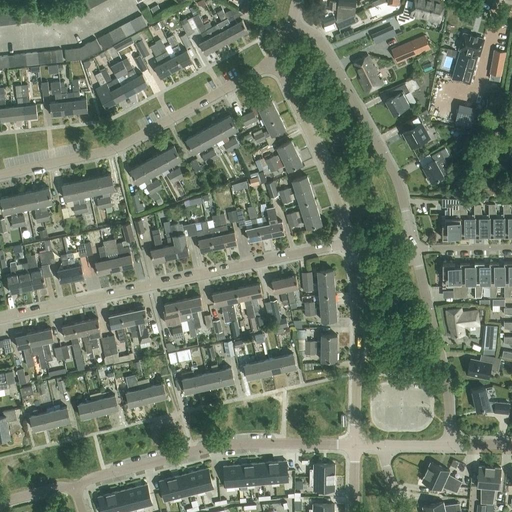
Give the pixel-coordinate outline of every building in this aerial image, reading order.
[(81,13),(85,10),(79,0),(75,3),(81,13)] [(79,0),(85,10),(91,7),(86,0),(79,0)] [(246,0),(244,0),(240,11),(248,14),(253,3),(246,0)] [(356,0),(338,0),(337,15),(343,16),(344,6),(355,7),(356,0)] [(415,15),(439,21),(444,2),(436,0),(414,0),(413,3),(407,1),(403,12),(396,15),(400,25),(414,19),(415,15)] [(75,16),(81,13),(75,3),(70,5),(75,16)] [(73,17),(75,16),(70,5),(69,6),(60,7),(62,18),(73,17)] [(37,21),(45,20),(43,9),(35,9),(37,21)] [(225,13),(237,36),(248,30),(242,20),(237,23),(234,18),(230,10),(225,13)] [(216,47),(203,24),(198,13),(192,16),(205,40),(200,42),(205,53),(216,47)] [(226,42),(237,36),(224,13),(219,16),(221,21),(217,23),(217,24),(221,31),(226,42)] [(130,20),(135,31),(147,25),(141,14),(130,20)] [(322,19),(324,25),(335,21),(333,15),(322,19)] [(194,32),(186,17),(180,21),(187,35),(194,32)] [(130,34),(135,31),(130,20),(125,23),(130,34)] [(209,21),(203,24),(216,47),(226,42),(221,31),(217,24),(212,27),(209,21)] [(125,36),(130,34),(125,23),(119,26),(125,36)] [(114,42),(125,36),(119,26),(108,32),(114,42)] [(375,41),(397,35),(394,26),(372,31),(375,41)] [(108,45),(114,42),(108,32),(103,35),(108,45)] [(483,39),(464,33),(462,39),(459,49),(460,49),(452,78),(469,83),(478,54),(479,54),(482,44),(483,39)] [(186,47),(191,45),(185,34),(180,37),(186,47)] [(391,49),(397,63),(430,48),(425,34),(391,49)] [(103,48),(108,45),(103,35),(97,38),(103,48)] [(176,55),(181,66),(192,60),(187,49),(181,53),(177,46),(178,45),(175,39),(174,39),(172,35),(166,37),(169,42),(172,48),(176,55)] [(133,41),(130,36),(122,40),(126,46),(134,42),(133,41)] [(160,38),(155,41),(156,42),(171,71),(181,66),(176,55),(171,58),(167,50),(164,45),(160,38)] [(90,42),(95,52),(101,49),(96,39),(90,42)] [(150,53),(142,39),(135,42),(143,56),(150,53)] [(89,55),(95,52),(90,42),(84,45),(89,55)] [(160,77),(171,71),(156,42),(154,43),(154,42),(148,45),(151,50),(152,49),(156,56),(155,57),(159,64),(154,67),(160,77)] [(83,59),(89,55),(84,45),(79,47),(78,47),(82,59),(83,59)] [(449,46),(446,53),(454,56),(457,50),(449,46)] [(73,60),(82,59),(78,47),(71,48),(73,60)] [(66,61),(73,60),(71,48),(64,49),(66,61)] [(140,54),(134,57),(141,70),(147,67),(140,54)] [(366,93),(383,84),(374,67),(368,55),(354,62),(361,77),(358,78),(366,93)] [(137,76),(127,57),(122,60),(137,89),(148,84),(142,73),(137,76)] [(117,78),(120,84),(126,95),(137,89),(122,60),(110,66),(116,77),(117,78)] [(492,62),(490,73),(491,73),(501,75),(503,63),(492,62)] [(116,101),(126,95),(120,84),(117,78),(116,77),(111,79),(106,69),(100,71),(116,101)] [(105,107),(116,101),(100,71),(100,72),(95,74),(98,80),(101,86),(95,89),(105,107)] [(73,91),(75,112),(87,110),(86,98),(80,99),(79,91),(78,79),(71,79),(73,91)] [(63,113),(60,81),(60,80),(50,81),(51,94),(54,93),(55,101),(50,102),(51,114),(52,114),(52,116),(58,116),(58,113),(63,113)] [(48,81),(41,82),(43,95),(49,94),(48,81)] [(67,92),(66,86),(64,86),(64,81),(60,81),(63,113),(75,112),(73,91),(67,92)] [(409,91),(405,83),(390,92),(393,96),(386,100),(394,114),(410,105),(404,94),(409,91)] [(21,85),(25,117),(37,116),(36,103),(30,104),(28,84),(21,85)] [(13,118),(25,117),(21,85),(15,85),(16,98),(17,98),(18,105),(11,106),(13,118)] [(13,118),(11,106),(6,107),(5,99),(4,87),(0,87),(0,114),(1,120),(13,118)] [(255,101),(261,112),(275,106),(270,94),(255,101)] [(497,99),(487,97),(485,109),(493,110),(496,111),(497,99)] [(484,108),(458,103),(454,122),(480,128),(484,108)] [(280,117),(275,106),(261,112),(263,117),(266,123),(280,117)] [(425,122),(428,112),(426,109),(401,122),(405,129),(402,131),(411,147),(431,135),(424,123),(425,122)] [(240,116),(243,121),(255,115),(253,110),(240,116)] [(219,121),(226,135),(237,129),(230,115),(219,121)] [(255,115),(243,121),(245,126),(257,120),(255,115)] [(268,129),(254,135),(253,136),(257,142),(266,138),(265,136),(271,133),(271,135),(286,128),(280,117),(266,123),(268,129)] [(216,141),(226,135),(219,121),(208,127),(216,141)] [(197,133),(205,146),(216,141),(208,127),(197,133)] [(467,131),(456,127),(461,135),(467,132),(467,131)] [(194,153),(205,146),(197,133),(186,139),(194,153)] [(246,141),(253,138),(250,133),(244,136),(246,141)] [(477,138),(467,135),(464,146),(468,148),(469,143),(475,145),(477,138)] [(229,140),(234,149),(240,146),(235,137),(229,140)] [(228,152),(234,149),(229,140),(223,143),(228,152)] [(292,140),(277,147),(280,153),(279,154),(278,153),(274,155),(265,159),(267,165),(277,160),(283,158),(297,151),(292,140)] [(174,146),(163,152),(170,165),(176,162),(181,159),(174,146)] [(213,148),(208,151),(213,161),(218,157),(213,148)] [(445,148),(441,150),(440,150),(430,156),(433,160),(423,166),(431,181),(443,174),(436,162),(444,157),(449,154),(445,148)] [(215,165),(213,161),(208,151),(201,155),(209,168),(215,165)] [(297,151),(283,158),(288,169),(302,163),(297,151)] [(173,170),(170,165),(163,152),(152,157),(160,171),(165,168),(168,173),(167,174),(172,183),(178,179),(173,170)] [(141,163),(149,177),(160,171),(152,157),(141,163)] [(196,159),(190,162),(195,172),(201,169),(200,166),(199,166),(196,160),(196,159)] [(277,160),(267,165),(271,171),(280,167),(277,160)] [(151,182),(149,177),(141,163),(130,169),(138,183),(141,188),(146,185),(151,194),(156,191),(151,182)] [(173,170),(178,179),(184,176),(179,167),(173,170)] [(103,197),(105,207),(106,213),(113,212),(112,206),(110,196),(109,196),(108,190),(114,189),(111,174),(99,176),(102,192),(103,197)] [(296,191),(311,186),(308,175),(292,180),(294,186),(288,188),(288,187),(278,190),(280,196),(290,193),(296,191)] [(90,194),(102,192),(99,176),(87,179),(90,194)] [(259,183),(257,176),(249,178),(251,185),(259,183)] [(75,182),(82,213),(88,211),(86,201),(85,201),(84,196),(90,194),(87,179),(75,182)] [(157,179),(151,182),(156,191),(162,188),(157,179)] [(270,197),(278,195),(273,180),(266,183),(270,197)] [(82,213),(75,182),(63,184),(66,199),(72,198),(73,202),(72,202),(74,214),(82,213)] [(300,204),(315,199),(311,186),(296,191),(300,204)] [(37,190),(43,221),(50,219),(46,204),(52,202),(49,187),(37,190)] [(43,221),(37,190),(25,192),(28,208),(35,206),(36,212),(34,212),(37,222),(43,221)] [(16,210),(28,208),(25,192),(13,195),(17,216),(16,210)] [(290,193),(280,196),(282,203),(292,200),(290,193)] [(17,216),(13,195),(0,198),(4,213),(10,212),(11,217),(10,217),(13,227),(20,226),(17,216)] [(99,209),(105,207),(103,197),(96,199),(99,209)] [(460,235),(460,204),(459,198),(442,198),(442,206),(447,206),(447,209),(445,209),(445,214),(442,214),(442,238),(454,238),(454,235),(460,235)] [(300,204),(303,215),(318,211),(315,199),(300,204)] [(135,212),(144,209),(143,203),(140,204),(139,201),(132,203),(135,212)] [(488,214),(489,235),(489,237),(498,237),(498,235),(503,235),(503,214),(496,214),(494,203),(488,203),(488,214)] [(511,213),(511,214),(511,213),(509,203),(503,203),(503,214),(503,235),(503,237),(511,236),(511,213)] [(469,235),(474,235),(474,217),(474,214),(467,214),(465,204),(460,204),(460,235),(460,238),(469,237),(469,235)] [(474,217),(474,235),(474,237),(484,237),(484,235),(489,235),(488,214),(482,214),(480,204),(474,204),(474,214),(474,217)] [(261,238),(258,226),(254,205),(247,207),(250,219),(252,227),(246,229),(249,240),(261,238)] [(266,210),(273,235),(285,233),(282,221),(277,222),(273,206),(266,208),(266,210)] [(242,208),(235,209),(238,222),(245,221),(242,208)] [(237,220),(235,210),(227,211),(229,222),(237,220)] [(261,238),(273,235),(266,210),(261,211),(262,216),(263,225),(258,226),(261,238)] [(297,217),(295,211),(285,214),(287,220),(297,217)] [(297,217),(287,220),(290,226),(299,224),(299,222),(305,220),(307,227),(322,223),(318,211),(303,215),(297,217)] [(218,214),(225,246),(237,243),(234,231),(228,233),(226,224),(224,213),(218,214)] [(213,248),(225,246),(218,214),(212,215),(214,227),(209,228),(213,248)] [(17,216),(20,226),(26,225),(24,215),(17,216)] [(138,232),(144,231),(142,218),(136,220),(138,232)] [(207,220),(201,221),(202,229),(197,230),(201,251),(213,248),(209,228),(207,222),(207,220)] [(123,223),(127,239),(135,237),(131,221),(123,223)] [(189,223),(192,235),(198,234),(195,222),(189,223)] [(185,234),(179,235),(176,223),(170,225),(171,231),(178,256),(189,254),(186,236),(192,235),(189,223),(183,225),(185,234)] [(11,230),(13,243),(23,242),(21,228),(11,230)] [(165,259),(178,256),(171,231),(165,232),(166,238),(167,238),(168,246),(163,247),(165,259)] [(165,259),(163,247),(159,233),(153,234),(156,248),(151,249),(154,261),(155,264),(162,262),(161,260),(165,259)] [(109,271),(122,268),(116,243),(115,238),(103,241),(104,245),(109,271)] [(123,247),(122,241),(116,243),(122,268),(133,266),(129,246),(123,247)] [(90,242),(84,243),(87,255),(93,254),(90,242)] [(80,257),(87,255),(84,243),(77,244),(80,257)] [(98,273),(109,271),(104,245),(97,246),(99,252),(101,261),(95,262),(98,273)] [(46,251),(49,264),(55,262),(52,250),(46,251)] [(42,265),(49,264),(46,251),(39,253),(42,265)] [(73,279),(74,282),(84,279),(84,277),(82,265),(75,266),(72,252),(67,253),(72,279),(73,279)] [(72,279),(67,253),(60,255),(63,269),(58,270),(60,282),(72,279)] [(29,262),(34,287),(46,285),(42,267),(38,268),(34,254),(27,256),(29,262)] [(22,290),(19,278),(18,272),(18,271),(16,260),(9,262),(10,266),(12,273),(6,274),(10,293),(22,290)] [(22,290),(34,287),(29,262),(22,264),(23,269),(18,271),(18,272),(19,278),(22,290)] [(460,297),(460,266),(455,266),(455,263),(442,263),(443,277),(445,277),(446,283),(453,283),(453,297),(460,297)] [(475,283),(475,265),(469,265),(469,263),(460,263),(460,266),(460,297),(466,297),(468,287),(468,283),(475,283)] [(489,283),(489,265),(484,265),(484,263),(475,263),(475,265),(475,283),(475,297),(481,297),(483,286),(483,283),(489,283)] [(504,283),(504,265),(498,265),(498,263),(489,263),(489,265),(489,283),(489,296),(495,296),(497,286),(497,283),(504,283)] [(317,269),(318,277),(318,283),(334,282),(333,268),(317,269)] [(312,283),(312,277),(311,271),(302,272),(301,272),(302,284),(312,283)] [(284,278),(289,303),(295,302),(292,288),(298,287),(296,275),(284,278)] [(283,304),(289,303),(284,278),(272,280),(275,292),(280,291),(283,304)] [(319,294),(335,293),(334,282),(318,283),(319,294)] [(248,286),(255,316),(261,315),(257,296),(262,295),(260,283),(248,286)] [(250,317),(255,316),(248,286),(236,288),(239,300),(244,299),(246,307),(249,318),(250,317)] [(229,310),(231,321),(237,320),(235,311),(234,303),(239,302),(239,300),(236,288),(225,291),(229,310)] [(221,304),(224,322),(231,321),(229,310),(225,291),(213,293),(215,305),(221,304)] [(320,307),(336,306),(335,293),(319,294),(320,307)] [(201,296),(189,299),(190,304),(194,323),(200,322),(197,309),(203,308),(201,296)] [(196,334),(195,328),(194,323),(190,304),(189,299),(177,301),(178,304),(181,320),(186,319),(189,330),(191,336),(196,334)] [(270,301),(272,312),(274,320),(281,319),(276,299),(270,301)] [(184,336),(181,320),(178,304),(177,301),(165,304),(166,310),(164,310),(167,324),(172,323),(175,338),(184,336)] [(143,327),(142,321),(148,320),(145,308),(144,308),(144,306),(137,307),(138,310),(133,311),(138,335),(140,341),(149,339),(148,332),(147,326),(143,327)] [(320,307),(314,307),(304,308),(305,315),(321,313),(321,319),(337,318),(336,306),(320,307)] [(511,306),(503,307),(503,313),(511,314),(511,306)] [(462,312),(461,308),(446,310),(448,323),(449,323),(450,329),(451,329),(452,336),(464,334),(463,324),(467,324),(468,327),(479,325),(477,310),(462,312)] [(133,311),(121,313),(124,325),(129,324),(132,337),(133,336),(138,335),(133,311)] [(127,339),(124,325),(121,313),(109,316),(112,328),(116,327),(119,339),(123,338),(124,340),(127,339)] [(210,314),(204,315),(206,327),(213,326),(210,314)] [(261,315),(255,316),(257,325),(263,323),(261,315)] [(87,321),(92,348),(95,347),(98,347),(97,344),(96,337),(102,336),(101,330),(98,318),(87,321)] [(222,331),(220,319),(213,320),(215,332),(222,331)] [(240,334),(237,320),(231,321),(234,335),(240,334)] [(86,352),(93,351),(92,348),(87,321),(75,323),(77,335),(82,334),(83,339),(86,352)] [(77,335),(75,323),(62,326),(65,338),(70,337),(75,358),(82,357),(77,335)] [(497,325),(484,324),(482,346),(495,347),(497,325)] [(52,328),(40,331),(46,359),(52,358),(48,342),(54,340),(52,328)] [(30,345),(28,333),(27,334),(26,331),(16,333),(17,336),(16,336),(18,348),(24,347),(28,366),(35,365),(33,358),(33,356),(32,351),(32,350),(30,345)] [(40,331),(28,333),(30,345),(36,344),(40,365),(47,364),(46,359),(40,331)] [(225,337),(224,331),(215,333),(217,339),(225,337)] [(262,333),(254,335),(256,343),(260,342),(264,341),(262,333)] [(112,354),(118,352),(114,334),(108,336),(112,354)] [(321,334),(321,341),(321,347),(337,347),(337,334),(321,334)] [(511,335),(503,336),(503,342),(511,343),(511,335)] [(112,354),(108,336),(101,337),(105,355),(112,354)] [(12,351),(10,338),(3,339),(0,339),(0,345),(4,345),(6,352),(12,351)] [(226,356),(234,354),(231,340),(223,342),(226,356)] [(61,346),(64,358),(70,357),(67,345),(61,346)] [(57,360),(64,358),(61,346),(54,347),(57,360)] [(337,359),(337,347),(321,347),(315,347),(305,346),(305,353),(315,353),(321,353),(321,359),(337,359)] [(281,355),(284,369),(288,368),(288,370),(297,368),(293,352),(281,355)] [(502,363),(499,363),(500,357),(485,354),(483,362),(471,359),(468,374),(487,378),(489,368),(497,370),(497,369),(501,370),(502,363)] [(280,370),(284,369),(281,355),(269,358),(273,374),(280,372),(280,370)] [(273,374),(269,358),(257,361),(260,375),(264,374),(264,376),(273,374)] [(256,375),(260,375),(257,361),(245,363),(248,379),(257,377),(256,375)] [(222,365),(223,369),(219,370),(222,383),(226,382),(227,384),(234,382),(231,367),(227,368),(227,364),(222,365)] [(206,368),(207,372),(210,388),(218,386),(218,384),(222,383),(219,370),(212,371),(212,367),(206,368)] [(25,375),(23,368),(17,369),(20,383),(30,381),(29,374),(25,375)] [(198,389),(195,375),(194,370),(182,373),(186,394),(194,392),(194,390),(198,389)] [(5,372),(6,372),(0,373),(0,388),(8,387),(7,383),(15,382),(13,371),(5,372)] [(202,390),(210,388),(207,372),(195,375),(198,389),(202,388),(202,390)] [(57,381),(60,392),(67,390),(64,379),(57,381)] [(37,383),(39,394),(46,392),(43,382),(37,383)] [(151,386),(154,401),(162,399),(162,397),(166,396),(163,383),(151,386)] [(22,396),(34,393),(32,385),(20,388),(22,396)] [(146,403),(154,401),(151,386),(138,389),(142,403),(146,402),(146,403)] [(508,413),(509,403),(495,402),(495,403),(489,402),(485,387),(472,390),(476,410),(487,408),(488,411),(494,411),(494,412),(508,413)] [(138,389),(130,391),(127,391),(130,407),(139,405),(138,403),(142,403),(138,389)] [(102,398),(106,413),(114,411),(114,410),(118,409),(115,395),(102,398)] [(99,415),(106,413),(102,398),(91,401),(94,414),(98,413),(99,415)] [(91,415),(94,414),(91,401),(78,404),(82,419),(91,417),(91,415)] [(54,406),(58,425),(67,423),(66,421),(70,420),(67,407),(61,408),(60,403),(54,405),(54,406)] [(43,412),(46,426),(50,426),(50,427),(58,425),(54,406),(46,408),(47,411),(43,412)] [(7,421),(16,419),(15,409),(3,411),(3,416),(0,416),(0,438),(10,437),(7,421)] [(34,415),(30,415),(34,431),(42,429),(42,428),(46,426),(43,412),(38,414),(37,409),(33,410),(34,415)] [(451,466),(460,467),(461,459),(452,458),(451,466)] [(286,460),(274,461),(276,485),(279,485),(279,481),(287,480),(287,481),(288,481),(286,460)] [(274,461),(261,462),(263,482),(272,481),(272,485),(276,485),(274,461)] [(430,461),(426,471),(459,486),(462,481),(448,473),(450,470),(430,461)] [(261,462),(249,463),(251,487),(255,487),(254,483),(263,482),(261,462)] [(249,463),(237,464),(239,484),(247,484),(247,488),(251,487),(249,463)] [(309,468),(309,476),(334,477),(335,464),(314,463),(314,464),(315,464),(315,468),(309,468)] [(237,464),(224,465),(225,487),(226,486),(226,485),(234,485),(235,489),(239,488),(239,484),(237,464)] [(487,503),(490,466),(479,465),(477,486),(481,487),(480,502),(487,503)] [(490,466),(487,503),(493,503),(495,488),(499,488),(501,467),(490,466)] [(208,467),(196,471),(202,494),(205,493),(204,489),(213,487),(213,488),(208,467)] [(196,471),(184,474),(189,493),(197,491),(198,495),(202,494),(196,471)] [(457,492),(459,486),(426,471),(422,480),(441,489),(442,486),(457,492)] [(184,474),(172,477),(178,500),(181,499),(180,495),(189,493),(184,474)] [(309,476),(309,484),(314,484),(314,489),(313,489),(334,490),(334,477),(309,476)] [(172,477),(159,480),(165,501),(165,500),(165,499),(173,497),(174,501),(178,500),(172,477)] [(147,483),(135,486),(141,510),(144,509),(143,505),(152,503),(152,504),(153,504),(147,483)] [(135,486),(123,490),(128,509),(136,507),(137,511),(141,510),(135,486)] [(123,490),(111,493),(115,511),(119,511),(128,509),(123,490)] [(115,511),(111,493),(98,496),(102,511),(115,511)] [(423,506),(423,511),(443,511),(461,508),(459,502),(444,504),(443,501),(423,506)] [(309,508),(308,511),(333,511),(334,504),(313,503),(313,504),(314,504),(314,508),(309,508)]
